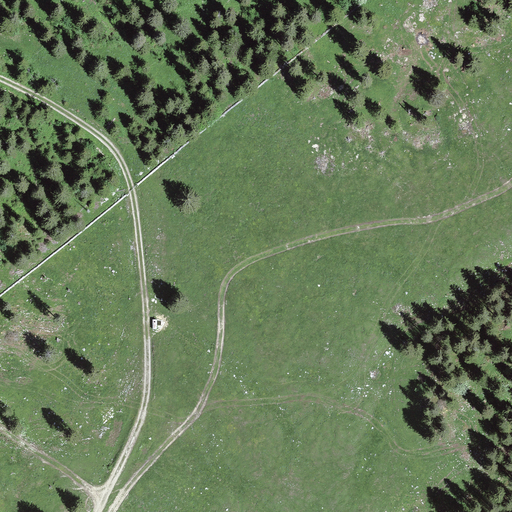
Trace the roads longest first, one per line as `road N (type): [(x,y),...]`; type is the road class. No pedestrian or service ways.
road 1 (track): [(511,182),(440,216),(313,238),(232,272),(221,303),(218,361),(202,403),(112,511)]
road 2 (track): [(99,511),(146,392),(130,188),(96,135),(0,79)]
